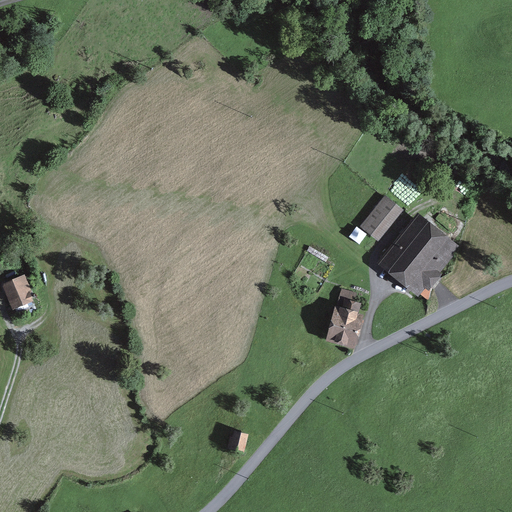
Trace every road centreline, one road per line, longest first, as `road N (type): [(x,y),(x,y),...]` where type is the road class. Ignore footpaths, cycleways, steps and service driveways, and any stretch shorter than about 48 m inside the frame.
road 1 (track): [(309,0),(361,105),(400,142),(448,160),(448,183),(377,252),(363,355)]
road 2 (unclassified): [(207,511),(323,381),(511,281)]
road 3 (track): [(0,301),(17,330),(18,357),(0,419)]
